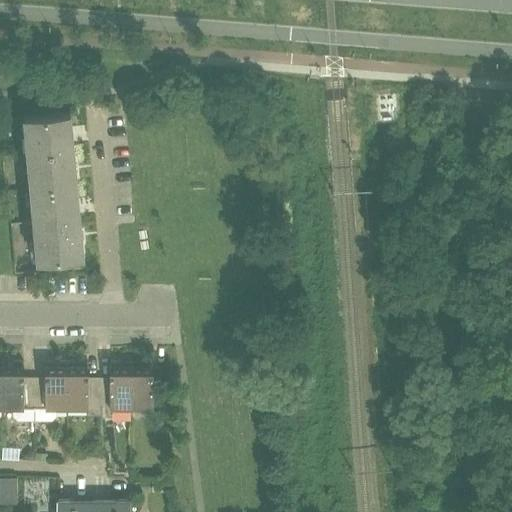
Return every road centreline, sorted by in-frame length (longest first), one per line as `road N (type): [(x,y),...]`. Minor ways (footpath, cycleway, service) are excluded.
road 1 (primary): [(0,14),(511,53)]
road 2 (residential): [(477,125),(461,160),(492,511)]
road 3 (residential): [(113,314),(91,112)]
